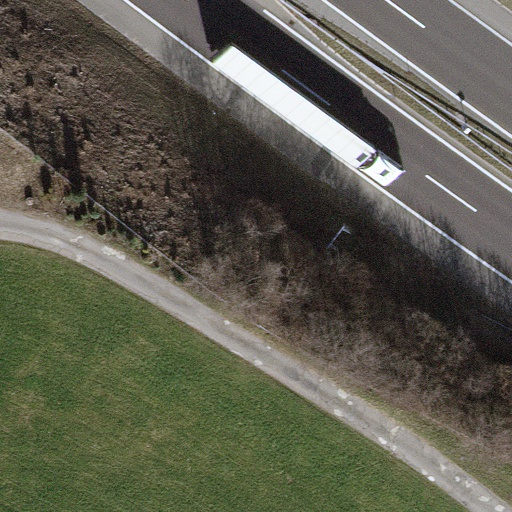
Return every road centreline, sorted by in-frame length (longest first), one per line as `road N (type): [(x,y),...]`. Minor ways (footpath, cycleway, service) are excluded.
road 1 (track): [(499,511),(98,252),(0,231)]
road 2 (motorway): [(183,0),(511,238)]
road 3 (motorway): [(511,88),(391,0)]
